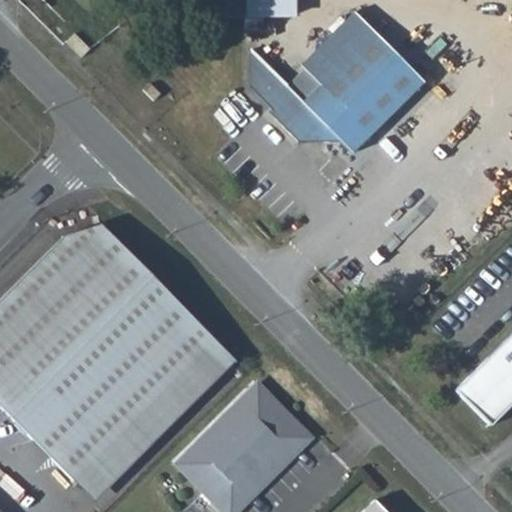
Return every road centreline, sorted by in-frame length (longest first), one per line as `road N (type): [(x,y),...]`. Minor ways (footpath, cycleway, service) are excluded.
road 1 (unclassified): [(476,511),(91,128)]
road 2 (unclassified): [(91,128),(0,37)]
road 3 (residential): [(0,217),(91,128)]
